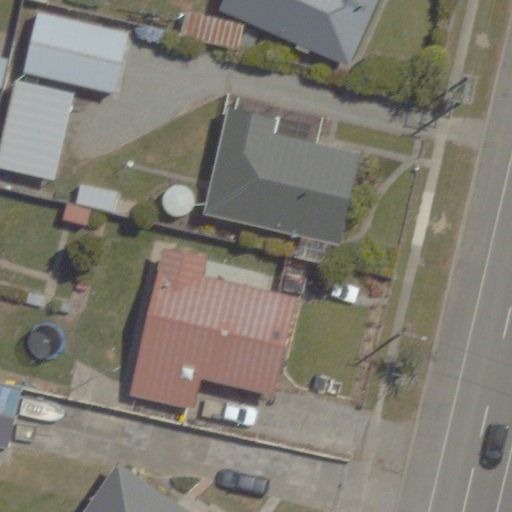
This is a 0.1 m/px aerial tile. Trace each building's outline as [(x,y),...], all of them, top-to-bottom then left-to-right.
[(231,0),(224,15),(350,79),(389,0),(231,0)] [(140,28),(41,6),(25,74),(125,96),(140,28)] [(76,94),(21,82),(2,173),(57,185),(76,94)] [(371,151),(224,119),(203,212),(350,244),(371,151)] [(209,392),(285,410),(315,282),(167,248),(134,393),(205,410),(209,392)] [(27,393),(0,386),(0,448),(13,452),(27,393)] [(198,511),(125,463),(92,511),(198,511)]
